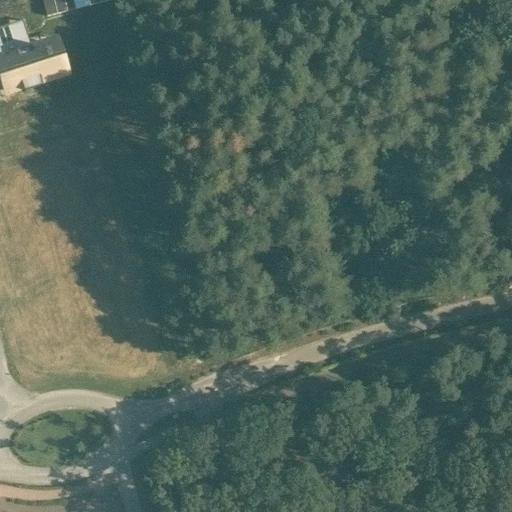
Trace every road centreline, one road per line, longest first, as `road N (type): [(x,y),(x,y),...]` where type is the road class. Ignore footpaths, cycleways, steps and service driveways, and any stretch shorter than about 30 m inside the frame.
road 1 (unclassified): [(173,403),(409,321),(511,300)]
road 2 (track): [(336,511),(331,484),(314,468),(219,445),(196,395)]
road 3 (residential): [(0,468),(16,478),(81,471),(111,455),(126,421)]
road 4 (residential): [(126,421),(77,399),(42,405),(9,424)]
